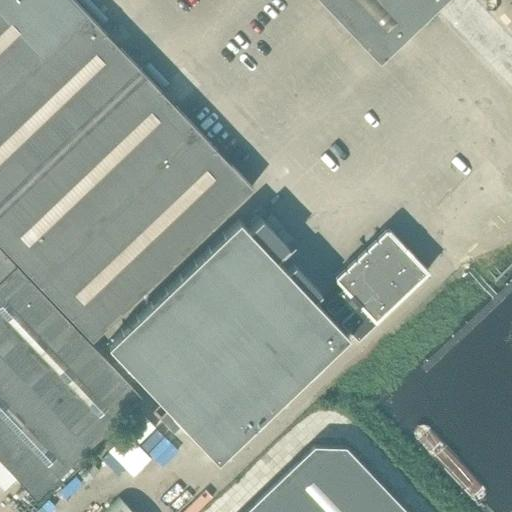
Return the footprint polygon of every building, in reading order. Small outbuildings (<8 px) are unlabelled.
[(0,0),(0,243),(90,338),(251,187),(74,0),(0,0)] [(325,0),(383,61),(447,0),(325,0)] [(237,219),(104,344),(214,460),(346,336),(351,332),(357,338),(375,321),(374,320),(427,270),(387,227),(332,279),(340,287),(319,307),(309,296),(320,286),(293,257),(282,267),(274,258),(287,246),(286,245),(263,221),(260,217),(246,229),(237,219)] [(0,249),(0,462),(34,499),(142,398),(0,249)] [(108,451),(132,475),(150,458),(126,433),(108,451)] [(408,511),(345,445),(313,444),(310,447),(311,449),(244,511),(408,511)] [(132,511),(118,497),(101,511),(132,511)]
